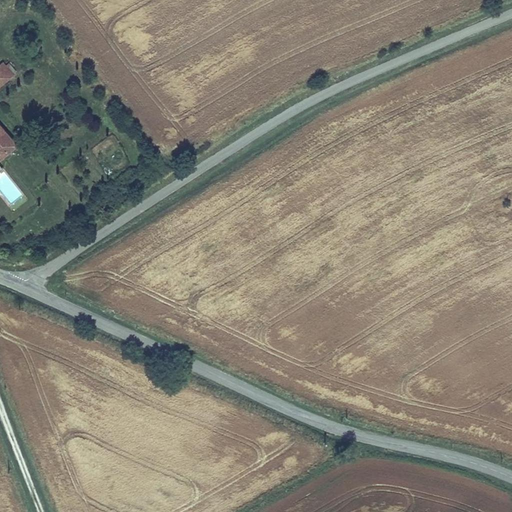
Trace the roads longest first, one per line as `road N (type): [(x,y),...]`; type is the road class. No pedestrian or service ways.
road 1 (unclassified): [(25,289),(292,110),(511,13)]
road 2 (tertiary): [(511,478),(312,420),(25,289)]
